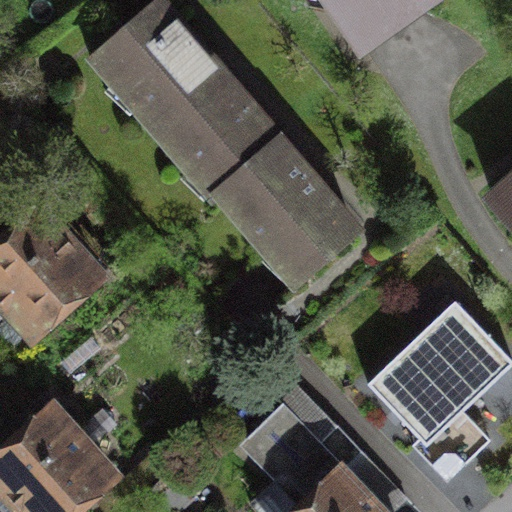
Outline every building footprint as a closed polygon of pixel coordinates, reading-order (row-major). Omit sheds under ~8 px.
[(481,0),(365,0),(406,55),(481,0)] [(386,247),(178,7),(111,64),(319,305),(386,247)] [(122,285),(52,211),(0,258),(0,288),(55,347),(122,285)] [(511,397),(511,380),(431,300),(354,377),(443,466),(511,397)] [(106,511),(143,479),(80,410),(3,479),(32,511),(106,511)] [(204,511),(219,501),(197,473),(160,501),(168,511),(204,511)] [(400,511),(363,476),(329,511),(400,511)]
